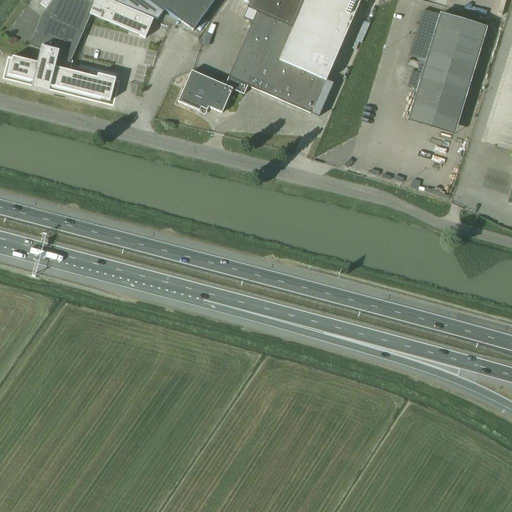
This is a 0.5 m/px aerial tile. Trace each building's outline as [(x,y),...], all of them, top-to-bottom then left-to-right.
[(12,59),(8,76),(33,82),(35,82),(36,78),(39,79),(46,81),(49,82),(48,86),(50,86),(73,92),(110,101),(115,81),(115,80),(116,79),(115,79),(112,78),(90,73),(89,76),(70,71),(65,70),(68,62),(70,63),(71,60),(91,15),(91,16),(93,17),(128,32),(139,36),(145,39),(153,20),(107,0),(95,0),(94,3),(87,0),(52,0),(47,8),(40,4),(47,9),(45,11),(42,15),(29,45),(30,46),(42,51),(41,52),(38,64),(12,57),(12,58),(12,59)] [(108,0),(157,21),(164,11),(193,32),(215,0),(108,0)] [(230,72),(224,87),(232,90),(244,95),(247,86),(312,114),(319,117),(333,84),(326,81),(340,49),(353,19),(361,1),(359,7),(365,10),(367,4),(367,3),(368,0),(251,0),(247,9),(243,19),(252,23),(230,72)] [(423,10),(410,56),(426,61),(422,72),(422,73),(422,74),(417,90),(417,91),(463,105),(473,72),(486,29),(440,15),(423,10)] [(409,59),(407,66),(418,70),(421,63),(409,59)] [(191,72),(178,103),(199,112),(201,108),(207,111),(208,108),(222,114),(232,90),(224,87),(193,72),(191,72)]
